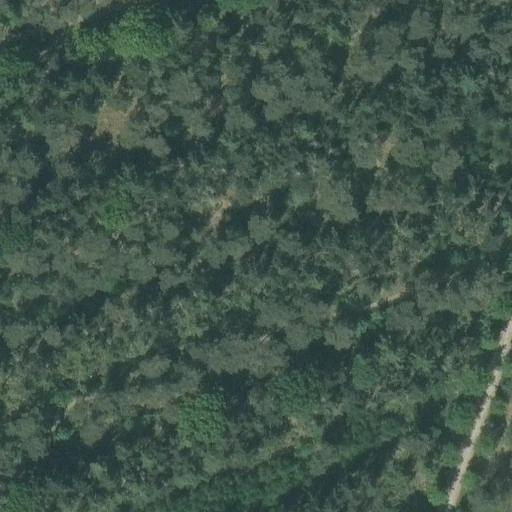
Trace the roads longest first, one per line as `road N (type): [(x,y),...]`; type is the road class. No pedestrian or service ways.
road 1 (track): [(511,317),(442,511)]
road 2 (track): [(0,54),(185,0)]
